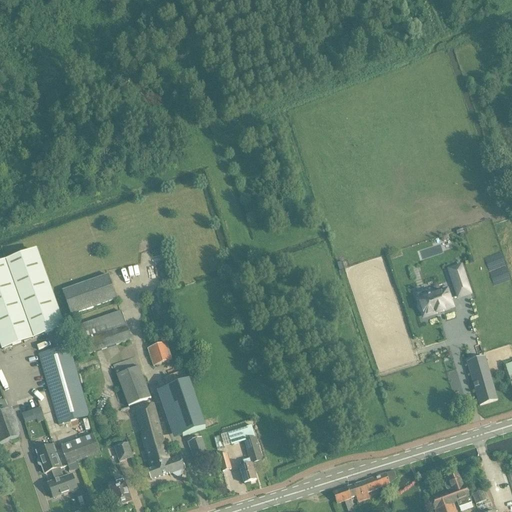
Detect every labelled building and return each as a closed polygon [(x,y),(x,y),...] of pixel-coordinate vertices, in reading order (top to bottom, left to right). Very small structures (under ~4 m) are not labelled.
[(55,246),(46,249),(62,292),(87,361),(90,360),(100,357),(127,347),(102,278),(87,234),(64,242),(55,246)] [(0,342),(3,350),(64,328),(36,252),(0,265),(0,342)] [(461,266),(448,270),(449,271),(455,269),(459,282),(453,284),(453,283),(453,284),(457,297),(457,298),(458,299),(470,295),(461,266)] [(417,299),(416,299),(418,306),(418,307),(417,309),(418,310),(418,311),(419,312),(421,313),(423,320),(436,315),(444,312),(454,309),(447,290),(430,295),(429,291),(416,295),(417,299)] [(166,344),(147,350),(153,368),(172,362),(166,344)] [(69,347),(39,356),(58,425),(89,416),(69,347)] [(485,358),(467,363),(479,405),(480,406),(497,401),(496,395),(495,392),(485,358)] [(118,373),(116,374),(117,376),(116,376),(128,407),(151,399),(137,368),(119,375),(118,373)] [(189,382),(166,390),(183,437),(206,429),(189,382)] [(153,406),(135,411),(141,432),(146,452),(152,450),(154,459),(149,460),(152,470),(148,472),(151,481),(169,475),(169,476),(172,475),(177,479),(182,477),(184,471),(185,471),(180,458),(170,462),(168,455),(153,406)] [(0,426),(12,422),(8,411),(0,414),(0,426)] [(244,442),(249,460),(243,462),(244,468),(239,469),(244,485),(257,481),(252,465),(262,462),(251,427),(227,434),(231,446),(244,442)] [(61,448),(68,467),(70,473),(79,470),(76,464),(100,455),(93,436),(61,448)] [(220,438),(214,439),(217,450),(223,449),(220,438)] [(201,439),(188,444),(195,463),(208,458),(201,439)] [(119,463),(132,458),(128,445),(114,449),(119,463)] [(72,476),(64,479),(60,470),(61,469),(53,448),(37,454),(38,459),(37,462),(38,465),(41,466),(44,475),(52,473),(55,482),(48,485),(53,499),(77,491),(72,476)] [(222,472),(231,470),(227,455),(218,457),(222,472)] [(355,511),(353,505),(351,499),(356,498),(358,504),(369,499),(367,494),(390,486),(388,482),(396,479),(394,471),(386,474),(332,493),(337,505),(344,502),(347,511),(355,511)] [(462,486),(458,473),(444,478),(445,482),(444,486),(446,490),(449,492),(430,499),(434,511),(435,511),(455,511),(453,504),(457,503),(459,508),(472,504),(470,497),(469,497),(465,485),(462,486)] [(124,507),(131,504),(125,485),(123,483),(123,481),(116,484),(118,488),(110,491),(117,510),(118,509),(119,510),(123,508),(124,507)] [(472,495),(476,506),(486,502),(482,491),(472,495)]
